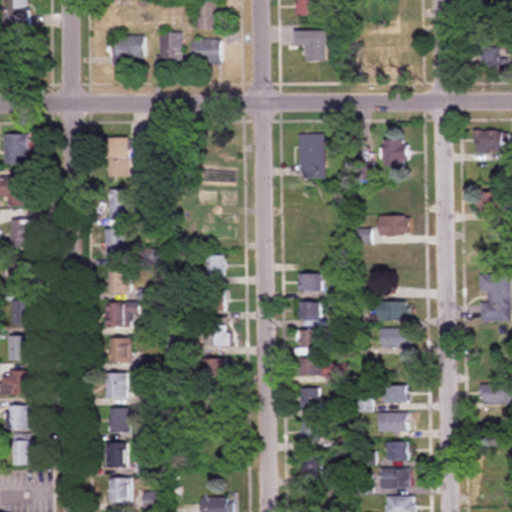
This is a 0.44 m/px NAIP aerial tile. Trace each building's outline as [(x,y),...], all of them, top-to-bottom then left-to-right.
[(31,0),(6,0),(6,30),(31,30),(31,0)] [(322,17),(322,0),(297,0),(297,17),(322,17)] [(374,0),(375,11),(405,11),(405,0),(374,0)] [(220,2),(197,2),(197,31),(220,31),(220,2)] [(327,61),(327,32),(297,32),(297,47),(308,47),(308,61),(327,61)] [(162,62),(184,62),(184,33),(162,33),(162,62)] [(116,36),(116,60),(146,60),(146,36),(116,36)] [(222,40),(194,40),(194,66),(222,66),(222,40)] [(379,63),(400,63),(400,40),(379,40),(379,63)] [(483,48),(483,69),(505,69),(505,48),(483,48)] [(505,153),(505,131),(477,131),(477,153),(505,153)] [(5,133),(5,165),(30,165),(30,133),(5,133)] [(302,180),(326,180),(326,134),(302,134),(302,180)] [(108,137),(108,177),(132,177),(132,137),(108,137)] [(409,138),(385,138),(385,166),(409,166),(409,138)] [(135,144),(134,161),(146,161),(146,144),(135,144)] [(204,181),(220,181),(220,163),(204,163),(204,181)] [(9,197),(9,206),(31,206),(31,176),(2,176),(2,197),(9,197)] [(405,187),(382,187),(382,205),(405,205),(405,187)] [(111,220),(132,220),(132,190),(111,190),(111,220)] [(480,192),(478,210),(503,213),(505,195),(480,192)] [(382,235),(412,235),(412,216),(382,216),(382,235)] [(300,219),(300,237),(330,237),(330,219),(300,219)] [(12,220),(12,248),(38,248),(38,220),(12,220)] [(224,221),(206,221),(206,241),(224,241),(224,221)] [(107,259),(129,259),(129,229),(107,229),(107,259)] [(357,245),(373,245),(373,229),(357,229),(357,245)] [(480,265),(511,265),(511,244),(480,244),(480,265)] [(206,276),(225,276),(225,256),(206,256),(206,276)] [(33,292),(33,261),(9,261),(9,292),(33,292)] [(110,294),(132,294),(132,268),(110,268),(110,294)] [(323,274),(300,274),(300,293),(323,293),(323,274)] [(511,274),(481,275),(481,293),(491,293),(491,303),(482,303),(482,321),(511,321),(511,274)] [(226,311),(226,291),(206,291),(206,311),(226,311)] [(34,325),(34,299),(11,299),(11,325),(34,325)] [(380,320),(410,320),(410,301),(380,301),(380,320)] [(324,320),(324,302),(302,302),(302,320),(324,320)] [(138,303),(107,303),(107,327),(138,327),(138,303)] [(207,346),(226,346),(226,325),(207,325),(207,346)] [(412,347),(412,328),(384,328),(384,347),(412,347)] [(510,328),(481,328),(481,347),(510,347),(510,328)] [(324,330),(300,330),(300,347),(324,347),(324,330)] [(31,335),(11,335),(11,360),(31,360),(31,335)] [(111,338),(111,364),(132,364),(132,338),(111,338)] [(511,357),(484,358),(484,376),(511,376),(511,357)] [(227,358),(203,358),(203,375),(227,375),(227,358)] [(298,375),(324,375),(324,358),(298,358),(298,375)] [(34,371),(4,371),(4,395),(34,395),(34,371)] [(129,398),(129,373),(108,373),(108,398),(129,398)] [(482,404),(511,404),(511,384),(482,384),(482,404)] [(409,403),(409,385),(387,385),(387,403),(409,403)] [(301,408),(322,408),(322,388),(301,388),(301,408)] [(31,431),(31,405),(7,405),(7,431),(31,431)] [(111,408),(111,434),(133,434),(133,408),(111,408)] [(410,412),(380,412),(380,431),(410,431),(410,412)] [(203,415),(203,432),(229,432),(229,415),(203,415)] [(302,442),(322,442),(322,421),(302,421),(302,442)] [(14,466),(35,466),(35,441),(14,441),(14,466)] [(388,461),(410,461),(410,442),(388,442),(388,461)] [(129,469),(129,443),(107,443),(107,469),(129,469)] [(303,457),(303,476),(322,476),(322,457),(303,457)] [(412,469),(382,469),(382,488),(412,488),(412,469)] [(486,492),(511,491),(511,472),(486,473),(486,492)] [(110,479),(110,504),(132,504),(132,479),(110,479)] [(305,494),(304,511),(322,511),(322,494),(305,494)] [(416,511),(417,496),(387,496),(387,511),(416,511)] [(230,511),(231,497),(203,497),(202,511),(230,511)]
